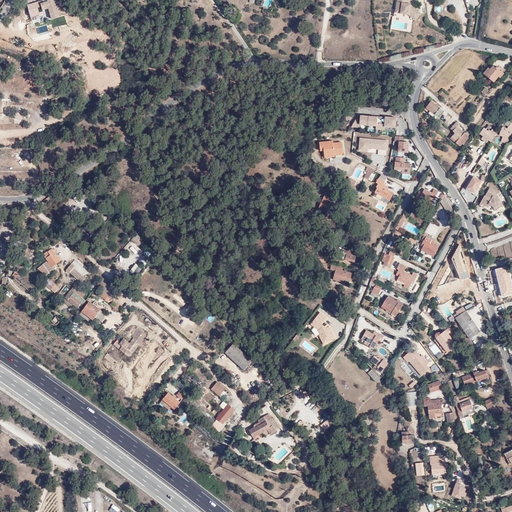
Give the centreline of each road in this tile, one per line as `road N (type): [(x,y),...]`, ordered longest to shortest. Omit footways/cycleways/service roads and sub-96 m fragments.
road 1 (unclassified): [(0,199),(32,196),(97,159),(214,71),(261,61),(401,62)]
road 2 (motorway): [(216,511),(0,351)]
road 3 (motorway): [(0,373),(188,511)]
road 4 (unclassified): [(356,306),(429,156)]
road 5 (residential): [(511,492),(462,507),(368,494)]
road 6 (unclassified): [(511,380),(474,242)]
road 7 (unclassified): [(400,334),(466,213)]
